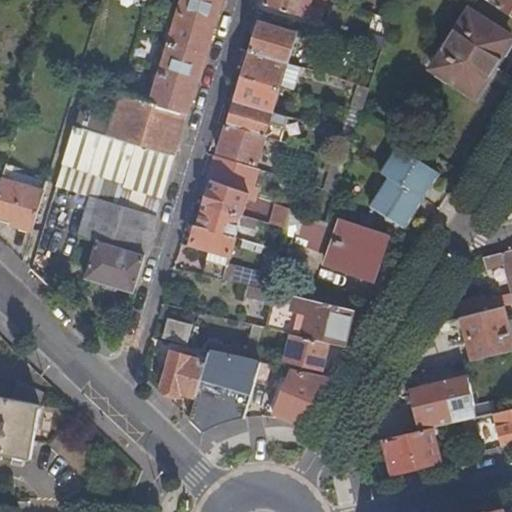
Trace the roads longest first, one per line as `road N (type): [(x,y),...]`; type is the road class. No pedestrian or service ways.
road 1 (residential): [(119,399),(240,0)]
road 2 (residential): [(511,141),(294,491)]
road 3 (tertiary): [(119,399),(0,287)]
road 4 (residential): [(511,477),(367,511)]
road 5 (tertiary): [(220,496),(119,399)]
